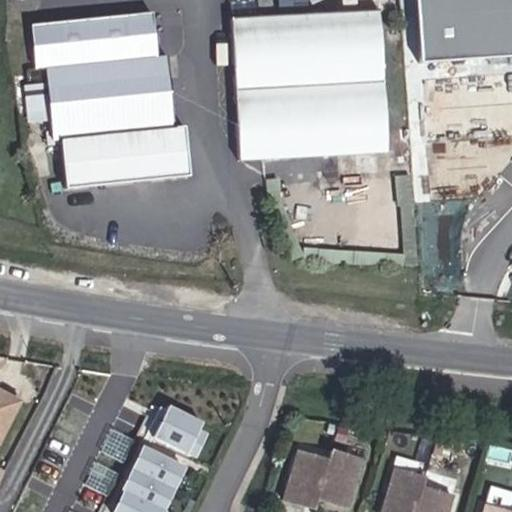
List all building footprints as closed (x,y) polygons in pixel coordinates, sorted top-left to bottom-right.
[(511,0),(413,0),(418,65),(511,57),(511,0)] [(231,19),(235,90),(238,159),(389,151),(382,11),(231,19)] [(51,140),(173,127),(166,58),(155,59),(151,14),(30,26),(34,71),(44,70),(51,140)] [(25,120),(43,120),(44,83),(26,83),(25,120)] [(409,156),(383,159),(385,172),(410,169),(409,156)] [(25,402),(0,389),(0,443),(3,445),(25,402)] [(201,423),(166,406),(151,438),(186,454),(201,423)] [(99,453),(120,464),(131,442),(109,431),(99,453)] [(448,457),(451,444),(439,441),(435,454),(448,457)] [(159,511),(182,467),(143,448),(120,493),(122,493),(113,511),(159,511)] [(317,500),(348,510),(362,462),(330,453),(328,463),(295,453),(282,501),(314,510),(317,500)] [(449,511),(453,499),(421,490),(424,480),(414,477),(417,465),(396,459),(392,471),(380,511),(449,511)] [(82,486),(104,497),(115,476),(93,464),(82,486)]
